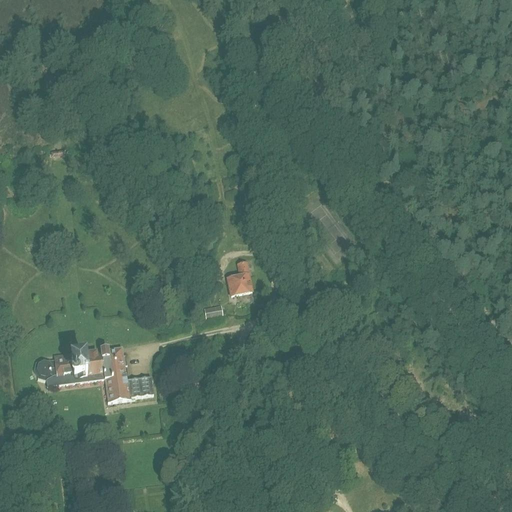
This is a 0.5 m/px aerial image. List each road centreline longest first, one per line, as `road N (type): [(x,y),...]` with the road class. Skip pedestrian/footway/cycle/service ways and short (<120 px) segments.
road 1 (track): [(511,397),(341,164),(257,68)]
road 2 (track): [(511,439),(466,455),(444,451),(397,414),(334,339),(304,324),(261,321)]
road 3 (track): [(121,0),(119,45),(73,101),(59,140),(68,268)]
road 4 (track): [(348,511),(239,357),(245,326)]
road 5 (track): [(511,97),(341,164)]
road 6 (track): [(266,404),(241,455),(250,477),(303,502),(335,493)]
road 7 (track): [(242,334),(217,375),(241,455)]
